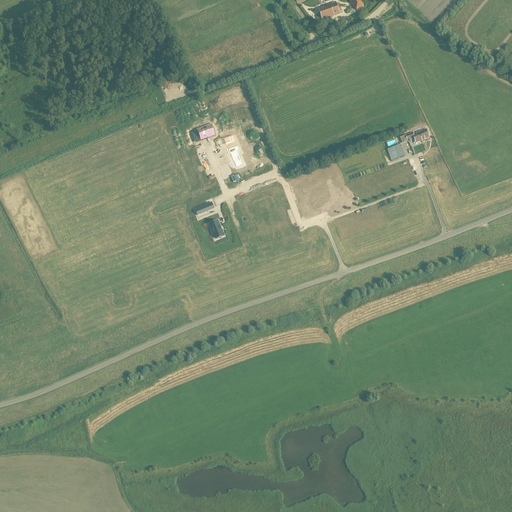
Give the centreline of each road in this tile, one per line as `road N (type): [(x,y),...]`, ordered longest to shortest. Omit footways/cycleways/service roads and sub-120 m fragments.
road 1 (tertiary): [(0,404),(511,209)]
road 2 (track): [(385,0),(373,15),(199,90)]
